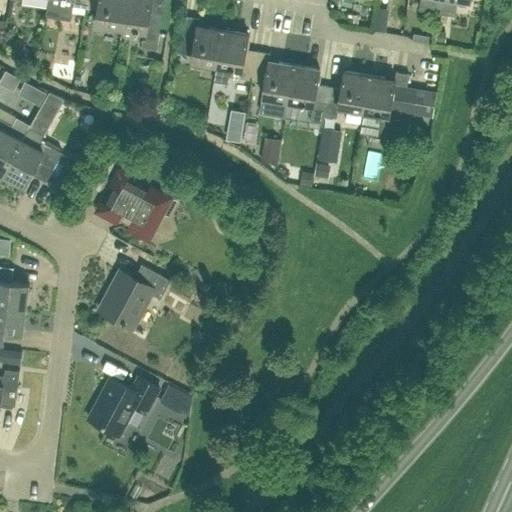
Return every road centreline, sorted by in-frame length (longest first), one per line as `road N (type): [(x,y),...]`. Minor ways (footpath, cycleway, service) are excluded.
road 1 (residential): [(0,459),(42,464),(74,259),(0,216)]
road 2 (primary): [(511,331),(356,511)]
road 3 (residential): [(488,55),(320,28),(316,0)]
